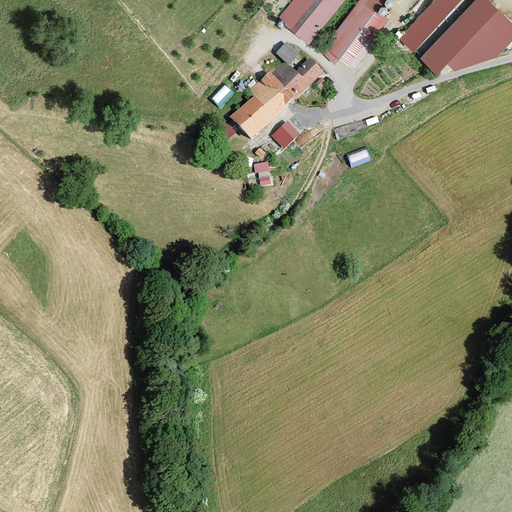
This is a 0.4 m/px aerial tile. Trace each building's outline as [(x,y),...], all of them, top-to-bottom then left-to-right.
[(293,0),(280,16),(306,37),(337,0),(293,0)] [(357,0),(322,51),(337,61),(341,56),(352,64),(357,65),(376,38),(376,35),(389,16),(377,8),(382,0),(357,0)] [(432,0),(400,37),(415,50),(457,0),(432,0)] [(448,60),(456,67),(499,53),(511,38),(511,17),(493,0),(473,0),(421,55),(437,71),(448,60)] [(255,102),(232,122),(253,146),(298,106),(296,103),(326,76),(312,62),(297,75),(284,62),(247,94),(255,102)] [(225,85),(213,100),(222,107),(234,93),(225,85)] [(288,121),(272,136),(285,150),(301,135),(288,121)] [(352,167),(372,160),(368,149),(349,157),(352,167)] [(256,173),(259,173),(261,186),(272,185),(269,162),(255,164),(256,173)]
